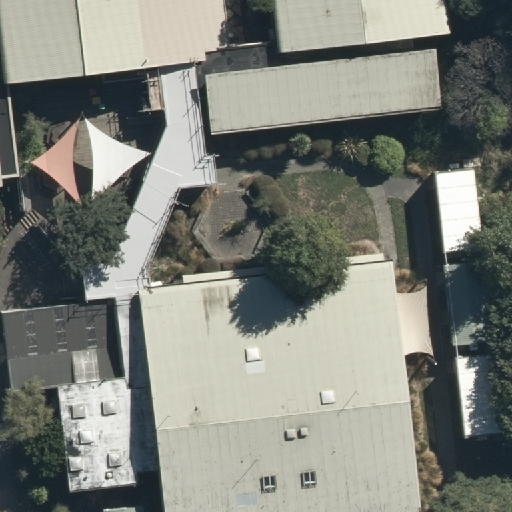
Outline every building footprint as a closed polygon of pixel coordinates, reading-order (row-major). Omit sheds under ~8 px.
[(135,0),(0,0),(0,73),(141,62),(135,0)] [(267,0),(274,49),(438,26),(434,0),(267,0)] [(190,69),(195,126),(423,105),(418,49),(190,69)] [(403,511),(385,267),(136,285),(152,511),(403,511)] [(121,477),(111,374),(51,379),(60,483),(121,477)]
